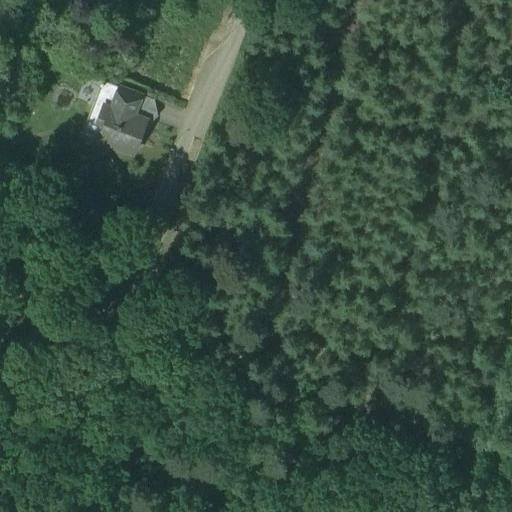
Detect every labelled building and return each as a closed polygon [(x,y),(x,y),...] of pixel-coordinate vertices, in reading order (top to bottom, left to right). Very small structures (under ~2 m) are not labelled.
[(141,88),(121,80),(113,100),(134,108),(141,88)] [(96,93),(79,136),(107,147),(110,137),(100,133),(113,100),(96,93)] [(134,108),(113,100),(100,133),(110,137),(134,147),(136,142),(140,138),(140,133),(143,124),(146,121),(146,116),(147,113),(134,108)] [(111,209),(81,197),(72,219),(101,232),(111,209)] [(164,274),(159,287),(169,291),(174,278),(164,274)]
